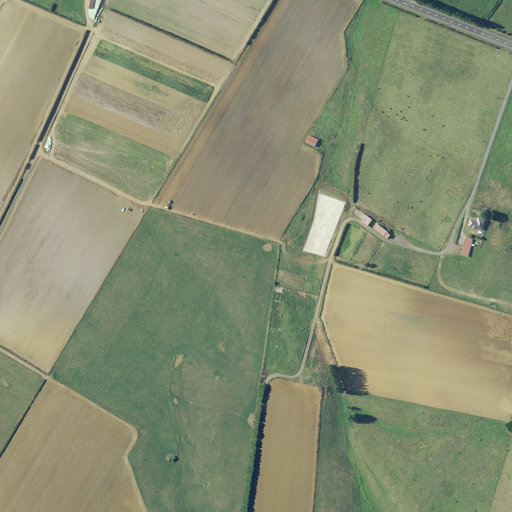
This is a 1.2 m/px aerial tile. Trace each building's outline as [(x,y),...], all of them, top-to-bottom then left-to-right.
[(320,139),(310,135),(306,143),(316,147),(320,139)] [(373,219),(366,215),(362,220),(369,225),(373,219)] [(486,219),(479,217),(478,220),(471,218),(468,226),(473,227),(473,228),(477,230),(478,229),(483,230),(486,219)] [(389,231),(379,224),(376,228),(389,238),(391,234),(388,232),(389,231)] [(474,239),(467,237),(462,254),(469,257),(474,239)]
